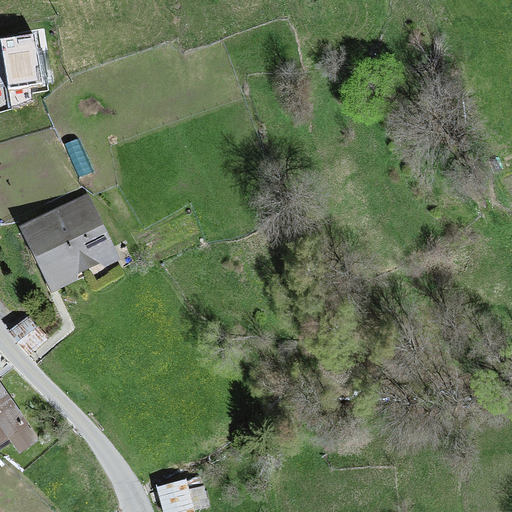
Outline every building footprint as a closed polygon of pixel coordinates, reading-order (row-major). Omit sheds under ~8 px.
[(37,39),(0,44),(7,94),(44,90),(37,39)] [(92,199),(24,232),(55,296),(124,262),(92,199)] [(0,380),(0,454),(35,430),(0,380)] [(197,505),(211,502),(206,482),(193,486),(197,505)] [(194,511),(188,485),(162,491),(166,511),(194,511)]
